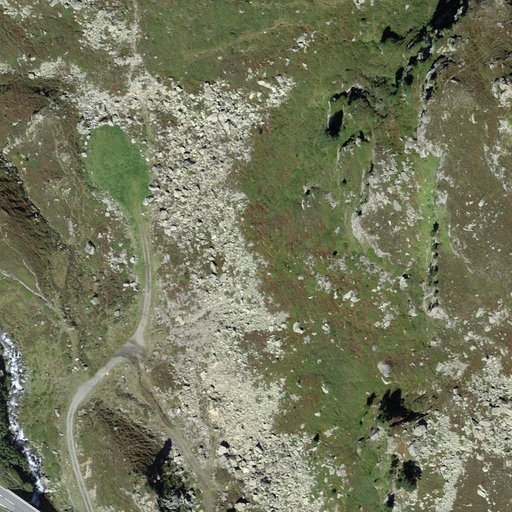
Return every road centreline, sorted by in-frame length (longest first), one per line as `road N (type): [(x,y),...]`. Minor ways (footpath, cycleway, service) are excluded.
road 1 (track): [(90,511),(69,427),(81,388),(140,332),(148,281),(138,204)]
road 2 (track): [(127,351),(196,464),(212,511)]
